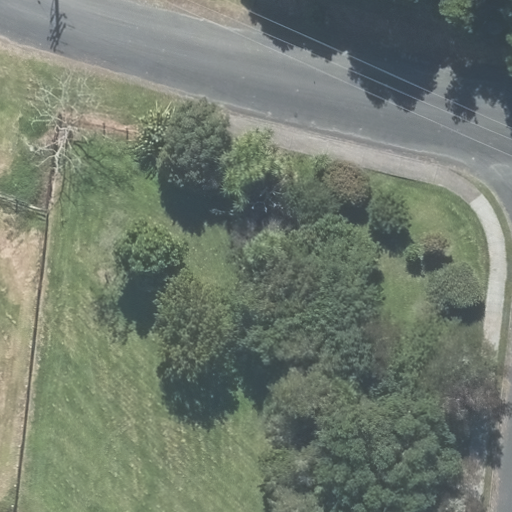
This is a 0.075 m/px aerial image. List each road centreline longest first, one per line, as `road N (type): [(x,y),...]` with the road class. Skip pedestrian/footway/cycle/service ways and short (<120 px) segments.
road 1 (unclassified): [(16,0),(406,123),(511,138)]
road 2 (residential): [(511,353),(495,511)]
